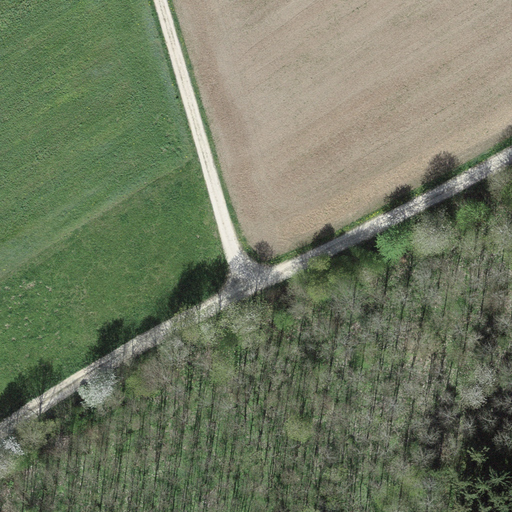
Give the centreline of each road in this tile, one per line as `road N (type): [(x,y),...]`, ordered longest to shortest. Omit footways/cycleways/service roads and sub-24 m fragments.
road 1 (track): [(0,432),(239,286),(511,155)]
road 2 (track): [(156,0),(239,286)]
